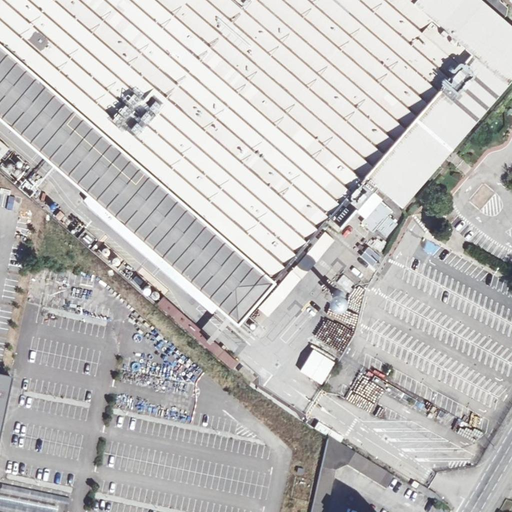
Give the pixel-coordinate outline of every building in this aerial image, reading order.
[(231,318),(238,324),(276,281),(276,280),(326,221),(338,231),(378,185),(402,206),(511,76),(511,26),(503,19),(507,15),(508,8),(500,1),(500,0),(0,0),(0,117),(96,201),(226,313),(231,318)] [(0,163),(11,151),(0,141),(0,163)] [(29,194),(34,185),(25,180),(20,189),(29,194)] [(96,201),(90,209),(218,322),(226,313),(96,201)] [(86,237),(96,244),(99,240),(90,233),(86,237)] [(381,241),(380,243),(375,239),(371,244),(369,241),(365,246),(367,249),(369,247),(378,254),(386,245),(381,241)] [(367,250),(361,256),(372,264),(377,258),(367,250)] [(344,273),(337,282),(349,292),(354,286),(352,284),(354,282),(344,273)] [(211,340),(206,335),(163,297),(157,303),(232,368),(237,363),(211,340)] [(231,318),(226,313),(218,322),(206,335),(211,340),(231,318)] [(300,373),(324,384),(335,361),(312,349),(300,373)] [(242,366),(238,371),(252,383),(256,378),(242,366)] [(0,375),(0,432),(12,378),(0,375)] [(393,476),(327,437),(326,438),(310,511),(326,511),(335,470),(347,464),(386,488),(393,476)] [(437,501),(439,496),(427,489),(424,493),(437,501)]
